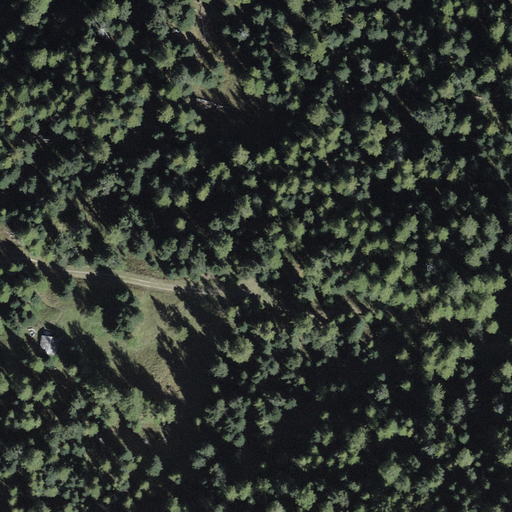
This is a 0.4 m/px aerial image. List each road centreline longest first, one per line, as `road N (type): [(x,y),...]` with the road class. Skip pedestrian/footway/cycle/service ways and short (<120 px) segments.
road 1 (track): [(0,265),(222,293),(290,312)]
road 2 (track): [(290,312),(324,327),(511,350)]
